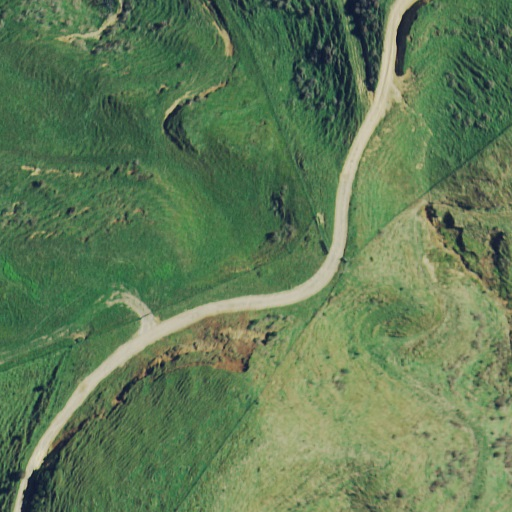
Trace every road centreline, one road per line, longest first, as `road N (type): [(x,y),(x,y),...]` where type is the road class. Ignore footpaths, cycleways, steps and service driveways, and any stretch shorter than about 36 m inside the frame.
road 1 (track): [(0,491),(20,453),(94,374),(147,301)]
road 2 (track): [(0,160),(92,222),(147,301)]
